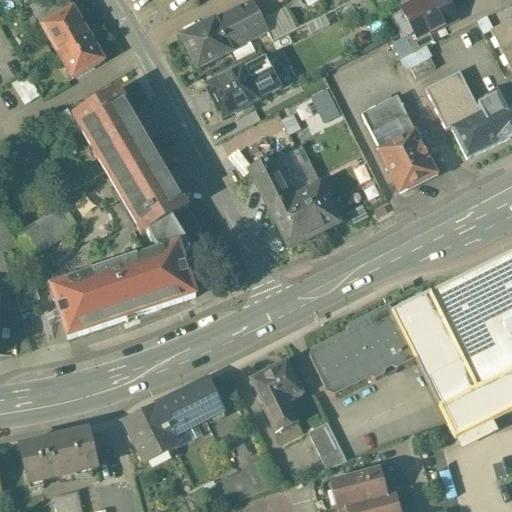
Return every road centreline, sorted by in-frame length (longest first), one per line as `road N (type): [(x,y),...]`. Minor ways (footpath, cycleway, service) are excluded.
road 1 (residential): [(113,0),(280,311)]
road 2 (secondary): [(0,406),(150,371),(280,311)]
road 3 (secondary): [(280,311),(511,194)]
